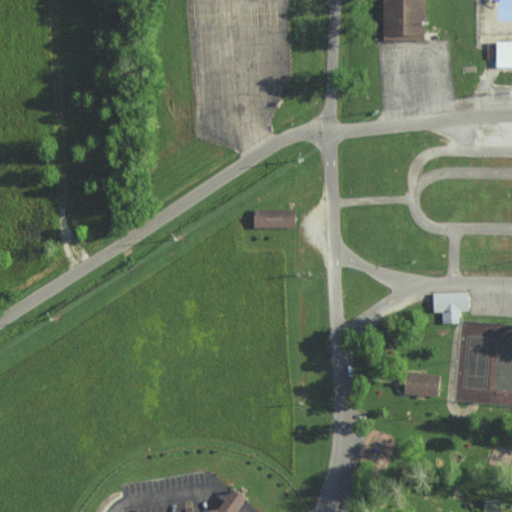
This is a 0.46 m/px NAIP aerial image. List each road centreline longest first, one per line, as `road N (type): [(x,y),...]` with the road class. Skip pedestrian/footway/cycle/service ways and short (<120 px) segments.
road 1 (residential): [(328,132),(295,135),(234,168),(0,322)]
road 2 (residential): [(328,132),(342,433),(326,511)]
road 3 (residential): [(511,282),(407,287),(338,340)]
road 4 (residential): [(511,115),(328,132)]
road 5 (residential): [(337,0),(328,132)]
